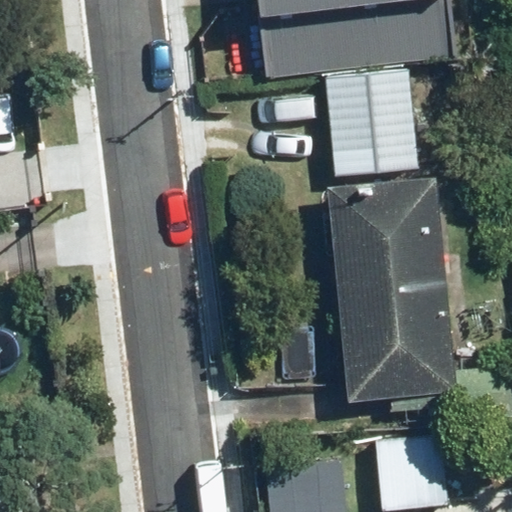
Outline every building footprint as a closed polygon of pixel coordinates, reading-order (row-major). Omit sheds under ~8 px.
[(262,0),(265,22),(430,0),(262,0)] [(405,66),(322,74),(332,170),(415,162),(405,66)] [(434,172),(325,181),(344,398),(389,394),(392,423),(511,412),(511,361),(451,367),(434,172)] [(438,432),(374,439),(382,508),(446,502),(438,432)] [(20,511),(15,469),(0,470),(0,511),(20,511)]
